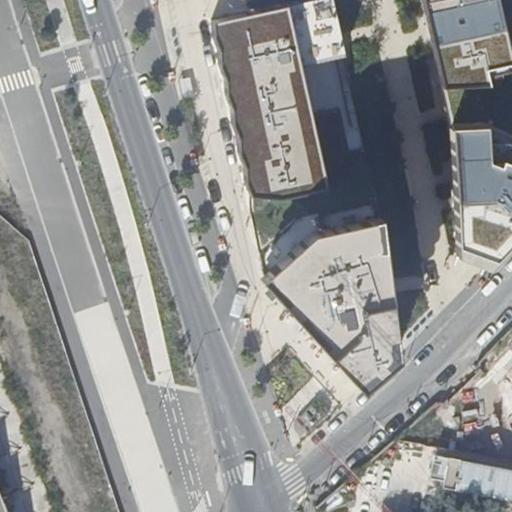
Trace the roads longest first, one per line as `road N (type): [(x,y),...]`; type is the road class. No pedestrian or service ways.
road 1 (secondary): [(95,0),(267,509)]
road 2 (unclassified): [(267,509),(432,364),(511,281)]
